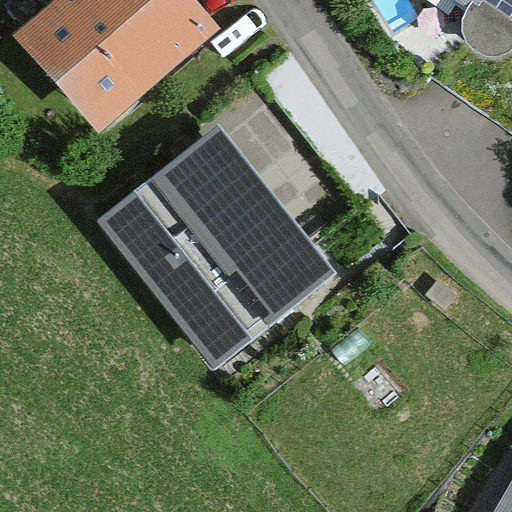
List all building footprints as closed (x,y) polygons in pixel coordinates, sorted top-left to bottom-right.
[(69,0),(14,50),(101,147),(223,38),(188,0),(69,0)] [(511,0),(443,0),(511,46),(511,0)] [(263,82),(328,166),(355,145),(290,61),(263,82)] [(336,284),(220,134),(98,228),(214,378),(336,284)] [(511,511),(511,479),(493,511),(511,511)]
